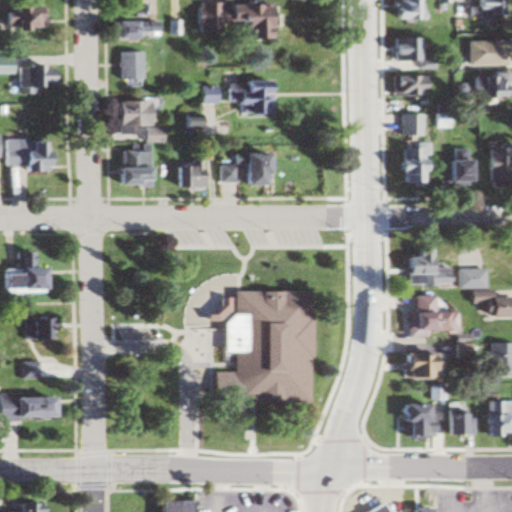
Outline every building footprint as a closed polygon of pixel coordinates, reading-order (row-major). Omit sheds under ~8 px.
[(422,19),(421,0),(386,0),(387,19),(422,19)] [(468,0),(468,17),(501,17),(501,0),(468,0)] [(192,37),(268,36),(268,27),(282,27),(282,1),(191,2),(192,37)] [(39,29),(39,6),(1,6),(1,29),(39,29)] [(157,21),(106,21),(106,38),(157,38),(157,21)] [(178,34),(178,23),(168,23),(168,34),(178,34)] [(412,60),(412,37),(387,37),(387,60),(412,60)] [(502,66),(502,40),(464,40),(464,66),(502,66)] [(113,51),(113,81),(138,81),(138,51),(113,51)] [(0,70),(13,71),(12,93),(38,94),(38,83),(48,83),(49,63),(0,62),(0,70)] [(468,97),(503,97),(503,73),(468,73),(468,97)] [(388,75),(388,96),(423,96),(423,75),(388,75)] [(224,103),(235,103),(235,114),(264,115),(264,80),(225,80),(224,103)] [(210,102),(209,86),(193,86),(194,103),(210,102)] [(156,127),(143,128),(143,100),(111,100),(111,133),(138,133),(139,142),(156,142),(156,127)] [(420,113),(396,114),(396,135),(420,135),(420,113)] [(0,168),(48,168),(48,140),(0,140),(0,168)] [(423,183),(422,143),(399,143),(399,158),(387,158),(387,172),(396,171),(396,183),(423,183)] [(505,146),(480,146),(480,186),(505,186),(505,146)] [(110,185),(146,185),(146,148),(113,148),(113,165),(110,165),(110,185)] [(439,158),(439,183),(465,183),(465,148),(445,148),(445,158),(439,158)] [(215,165),(215,184),(261,183),(261,151),(230,152),(230,165),(215,165)] [(171,160),(171,189),(199,189),(199,160),(171,160)] [(427,248),(407,248),(406,258),(397,258),(397,286),(447,286),(447,269),(427,269),(427,248)] [(0,293),(36,292),(36,269),(30,269),(29,251),(10,252),(11,270),(0,270),(0,293)] [(451,289),(480,289),(480,270),(451,270),(451,289)] [(478,317),(509,317),(509,298),(486,298),(486,291),(464,291),(464,305),(478,305),(478,317)] [(441,312),(426,312),(426,296),(402,296),(402,334),(441,334),(441,312)] [(49,339),(49,319),(20,319),(20,339),(49,339)] [(236,338),(236,396),(280,396),(278,338),(236,338)] [(481,376),(507,376),(507,343),(481,343),(481,376)] [(423,379),(423,354),(391,354),(391,379),(423,379)] [(34,380),(34,362),(15,362),(15,380),(34,380)] [(2,397),(2,418),(42,418),(42,397),(2,397)] [(479,436),(500,436),(500,417),(511,417),(511,402),(479,402),(479,436)] [(391,404),(391,423),(398,423),(398,439),(423,439),(423,404),(391,404)] [(466,404),(442,404),(442,435),(466,435),(466,404)] [(152,501),(152,511),(188,511),(188,501),(152,501)] [(382,511),(376,501),(356,511),(382,511)] [(12,511),(0,510),(0,511),(37,511),(38,503),(12,503),(12,511)]
